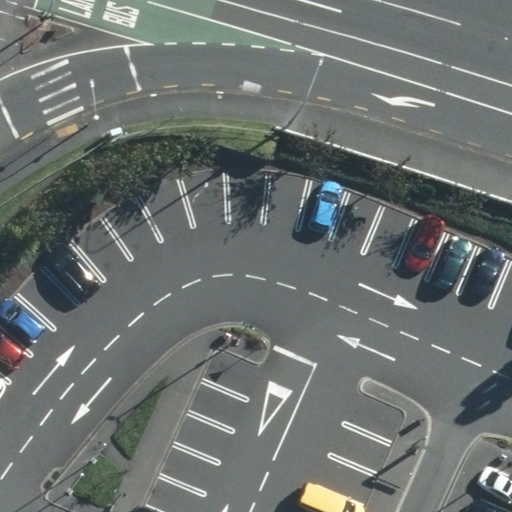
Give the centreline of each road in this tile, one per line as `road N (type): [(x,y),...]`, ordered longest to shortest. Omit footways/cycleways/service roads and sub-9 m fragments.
road 1 (primary): [(511,69),(353,45),(213,58),(62,99),(0,136)]
road 2 (primary): [(511,61),(321,0)]
